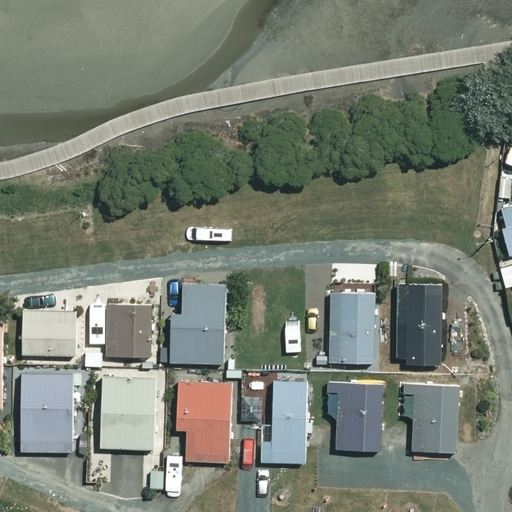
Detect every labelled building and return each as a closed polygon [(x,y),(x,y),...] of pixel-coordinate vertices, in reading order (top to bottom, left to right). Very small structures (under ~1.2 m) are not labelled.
[(502,198),(511,199),(511,180),(503,180),(502,198)] [(228,366),(230,283),(187,283),(187,313),(175,313),(174,365),(228,366)] [(447,286),(400,286),(399,360),(412,360),(412,367),(446,367),(447,286)] [(379,366),(381,295),(334,294),(333,365),(379,366)] [(156,306),(110,306),(110,359),(156,359),(156,306)] [(81,312),(27,312),(27,358),(81,358),(81,312)] [(250,318),(249,350),(265,351),(266,319),(250,318)] [(0,409),(9,410),(8,366),(8,322),(0,321),(0,409)] [(320,361),(320,366),(331,365),(331,357),(320,357),(320,361)] [(229,371),(229,379),(244,380),(244,371),(238,371),(238,360),(233,360),(231,360),(231,371),(229,371)] [(85,375),(24,374),(23,454),(79,454),(79,386),(85,386),(85,375)] [(162,377),(108,375),(105,450),(159,452),(162,377)] [(233,465),(237,384),(182,382),(181,433),(192,433),(191,463),(233,465)] [(307,382),(278,382),(276,443),(266,443),(265,465),(270,465),(311,466),(311,443),(313,382),(307,382)] [(388,386),(331,384),(331,394),(343,394),(342,443),(341,452),(386,453),(386,444),(388,386)] [(465,388),(408,385),(408,395),(418,395),(416,446),(415,453),(462,455),(462,446),(465,388)] [(245,462),(257,463),(259,425),(246,424),(245,462)] [(80,442),(80,453),(89,453),(88,442),(80,442)] [(169,452),(169,487),(185,487),(185,452),(169,452)] [(153,473),(153,490),(166,490),(167,473),(153,473)]
